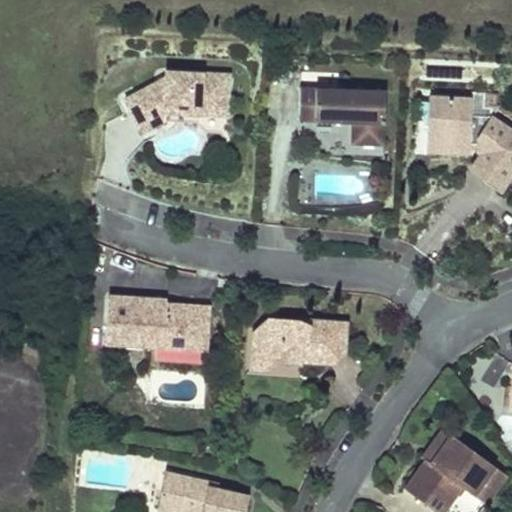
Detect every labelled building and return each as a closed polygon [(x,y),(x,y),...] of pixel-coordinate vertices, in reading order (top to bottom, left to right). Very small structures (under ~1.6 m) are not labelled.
[(220,103),(222,63),(160,59),(160,65),(119,87),(135,119),(157,108),(172,100),(193,101),(220,103)] [(387,81),(302,77),(300,124),(353,126),(353,134),(385,135),(387,81)] [(511,122),(491,109),(472,108),(472,90),(430,88),(428,124),(449,125),(448,146),(469,147),(470,138),(477,138),(477,144),(483,148),(473,163),(502,181),(511,166),(511,122)] [(192,110),(193,101),(172,100),(157,108),(192,110)] [(449,125),(428,124),(427,145),(448,146),(449,125)] [(147,291),(111,288),(108,334),(125,336),(126,320),(158,322),(157,338),(207,342),(211,299),(168,296),(169,293),(147,291)] [(270,311),(254,321),(252,342),(268,329),(270,311)] [(332,356),(345,345),(348,315),(316,312),(315,319),(298,317),(299,313),(270,311),(268,329),(252,342),(270,363),(279,355),(300,356),(300,354),(332,356)] [(157,338),(158,322),(126,320),(125,336),(157,338)] [(270,363),(252,342),(250,368),(270,363)] [(466,472),(489,490),(509,464),(446,415),(425,443),(428,445),(407,472),(444,500),(466,472)] [(209,470),(165,460),(156,498),(188,505),(196,501),(210,504),(208,511),(241,511),(248,483),(208,474),(209,470)] [(208,511),(210,504),(196,501),(188,505),(186,511),(208,511)]
